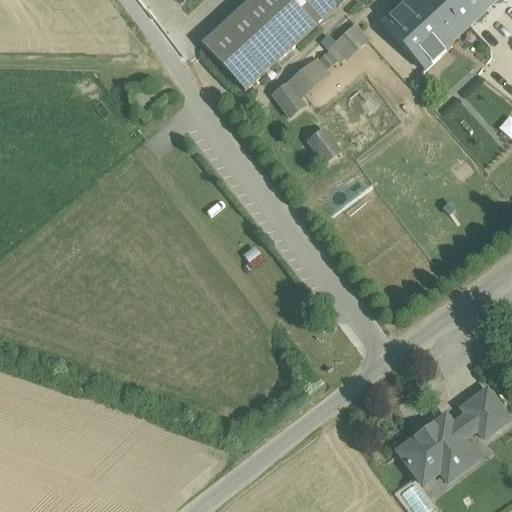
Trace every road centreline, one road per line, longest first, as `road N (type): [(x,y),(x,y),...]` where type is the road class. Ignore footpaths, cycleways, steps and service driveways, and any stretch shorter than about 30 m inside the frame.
road 1 (unclassified): [(198,511),(511,266)]
road 2 (track): [(174,67),(0,64)]
